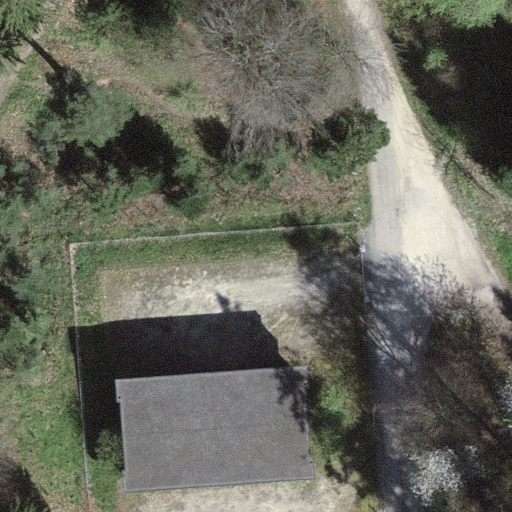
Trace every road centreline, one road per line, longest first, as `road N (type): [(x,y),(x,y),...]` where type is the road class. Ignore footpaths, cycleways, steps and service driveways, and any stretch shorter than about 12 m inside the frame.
road 1 (track): [(409,511),(369,66),(355,0)]
road 2 (track): [(511,319),(375,140)]
